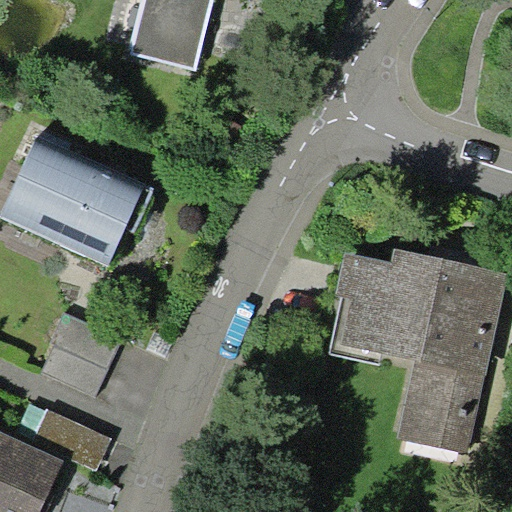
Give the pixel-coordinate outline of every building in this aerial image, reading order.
[(212,0),(142,0),(129,62),(196,77),(212,0)] [(511,0),(500,0),(498,3),(511,9),(511,0)] [(138,185),(30,138),(0,206),(0,230),(98,274),(138,185)] [(500,281),(350,256),(334,346),(411,359),(398,432),(471,444),(500,281)] [(106,435),(43,410),(29,446),(92,471),(106,435)] [(36,511),(56,461),(0,439),(0,511),(36,511)]
